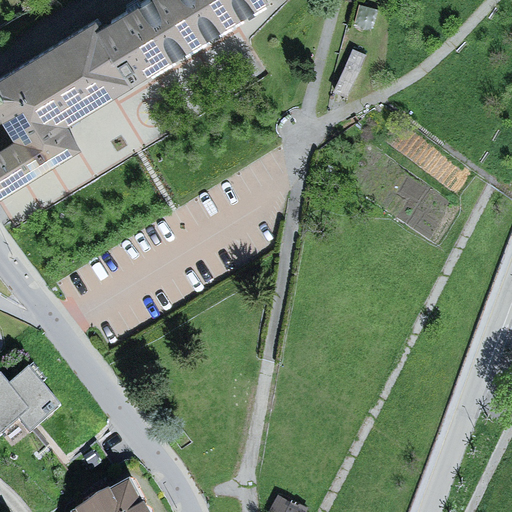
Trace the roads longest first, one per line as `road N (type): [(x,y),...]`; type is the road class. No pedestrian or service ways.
road 1 (residential): [(189,511),(0,251)]
road 2 (residential): [(428,511),(511,282)]
